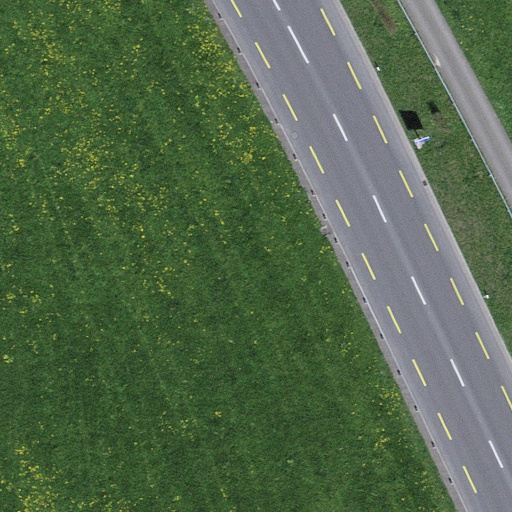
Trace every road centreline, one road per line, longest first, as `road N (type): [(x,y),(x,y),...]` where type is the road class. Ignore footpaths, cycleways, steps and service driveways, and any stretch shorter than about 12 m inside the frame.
road 1 (secondary): [(276,0),(511,489)]
road 2 (unclassified): [(511,185),(412,0)]
